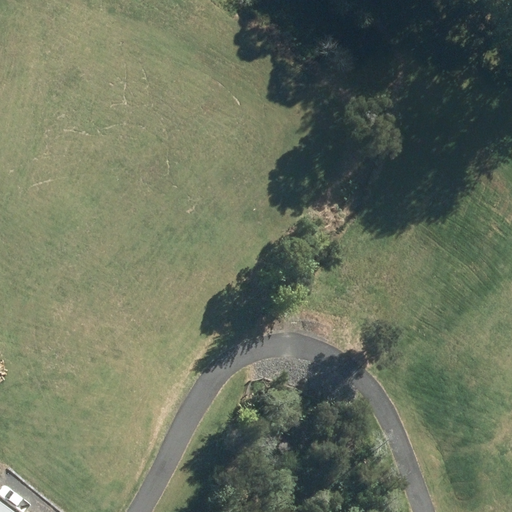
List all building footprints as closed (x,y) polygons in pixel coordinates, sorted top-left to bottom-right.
[(118,8),(92,35),(116,58),(142,30),(118,8)] [(0,197),(78,113),(43,80),(0,127),(0,197)] [(109,97),(3,212),(39,245),(145,130),(109,97)] [(305,101),(283,116),(308,149),(329,134),(305,101)] [(50,255),(43,262),(80,296),(192,173),(156,140),(50,255)] [(0,511),(10,511),(0,503),(0,511)]
